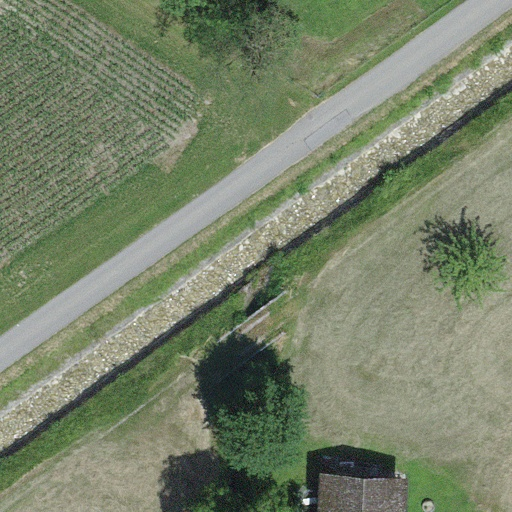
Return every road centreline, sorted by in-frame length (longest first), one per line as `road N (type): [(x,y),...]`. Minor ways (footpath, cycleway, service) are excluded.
road 1 (unclassified): [(494,0),(0,359)]
road 2 (track): [(20,511),(275,317),(511,152)]
